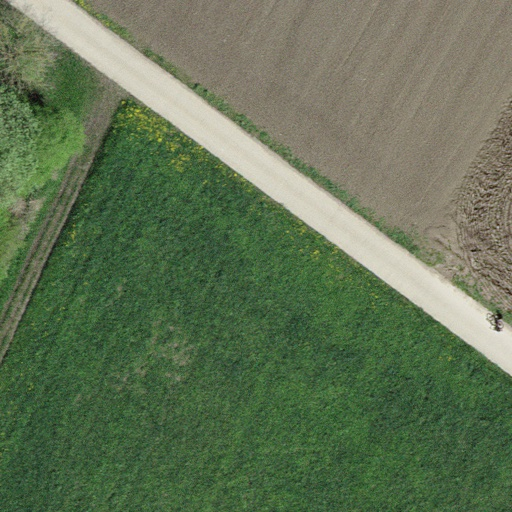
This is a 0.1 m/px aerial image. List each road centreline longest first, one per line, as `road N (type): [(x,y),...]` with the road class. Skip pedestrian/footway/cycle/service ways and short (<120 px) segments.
road 1 (unclassified): [(511,350),(39,0)]
road 2 (track): [(0,348),(125,63)]
